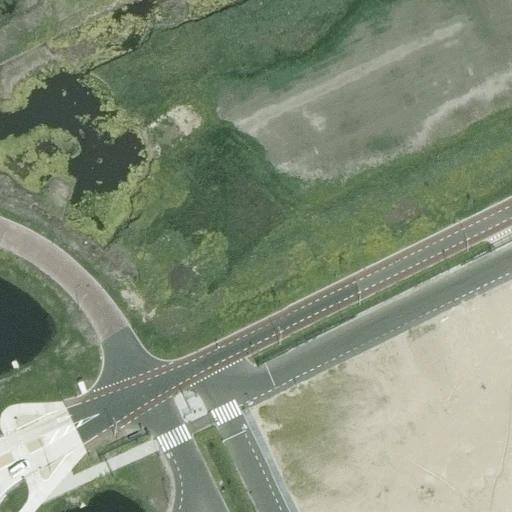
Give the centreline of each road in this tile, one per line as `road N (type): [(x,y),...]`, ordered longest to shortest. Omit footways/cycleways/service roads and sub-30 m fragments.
road 1 (tertiary): [(511,213),(143,396)]
road 2 (unclassified): [(143,396),(70,273),(0,234)]
